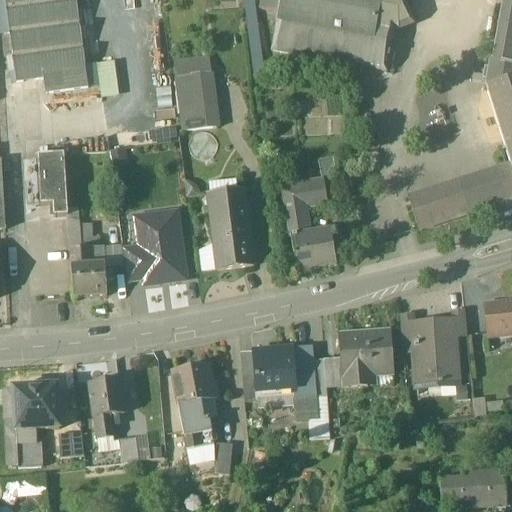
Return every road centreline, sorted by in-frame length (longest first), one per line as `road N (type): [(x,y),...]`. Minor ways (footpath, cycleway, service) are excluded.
road 1 (tertiary): [(0,350),(161,337),(511,246)]
road 2 (unknown): [(408,276),(391,204),(388,140),(410,62),(442,0)]
